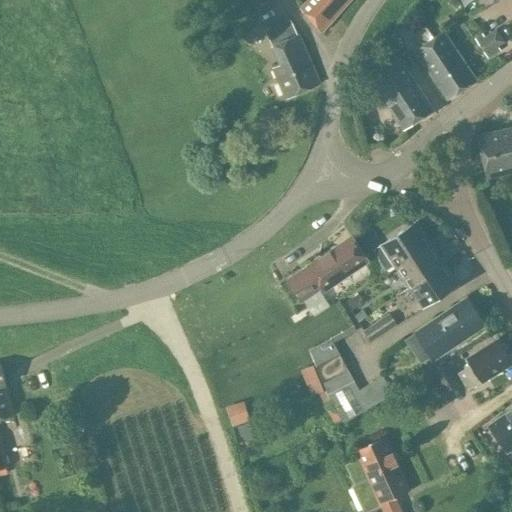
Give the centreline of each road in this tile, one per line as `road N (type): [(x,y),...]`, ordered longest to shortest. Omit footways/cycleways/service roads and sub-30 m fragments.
road 1 (unclassified): [(0,317),(144,295),(244,246),(298,197)]
road 2 (unclassified): [(372,0),(347,38),(324,130)]
